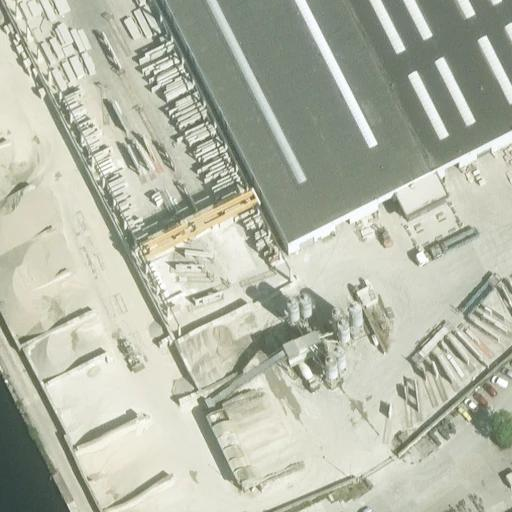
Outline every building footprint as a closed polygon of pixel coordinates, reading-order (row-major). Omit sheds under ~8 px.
[(511,0),(158,0),(288,257),(511,143),(511,0)] [(151,76),(174,136),(191,130),(168,70),(151,76)] [(235,293),(260,284),(239,227),(214,237),(235,293)] [(148,291),(169,279),(159,261),(138,272),(148,291)] [(169,290),(154,294),(157,307),(172,303),(169,290)] [(371,331),(374,337),(382,333),(369,306),(355,312),(365,334),(371,331)]
